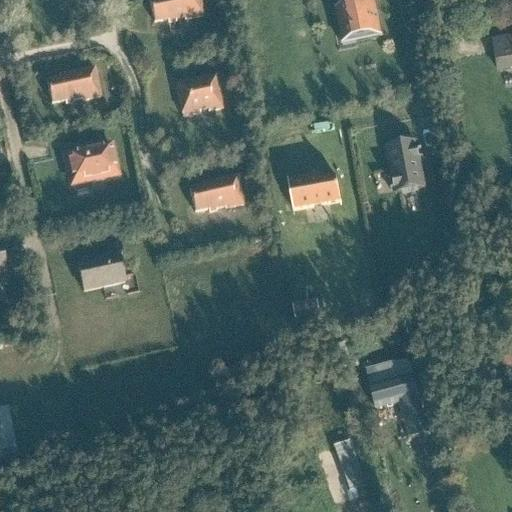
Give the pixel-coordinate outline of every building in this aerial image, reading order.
[(159,0),(149,2),(154,25),(167,22),(168,26),(202,19),(198,0),(159,0)] [(375,4),(336,12),(343,47),(382,39),(375,4)] [(511,38),(493,42),(499,75),(511,72),(511,38)] [(86,102),(100,99),(94,70),(86,72),(59,78),(60,81),(46,83),(51,107),(64,104),(65,107),(69,106),(73,106),(73,103),(83,101),(83,103),(86,102)] [(175,86),(182,119),(222,111),(215,78),(175,86)] [(393,183),(396,197),(425,192),(416,145),(387,150),(387,152),(389,151),(395,183),(393,183)] [(84,154),(65,158),(71,187),(90,183),(91,185),(104,182),(103,180),(116,178),(110,148),(93,152),(92,150),(84,152),(84,154)] [(315,173),(284,179),(290,211),(337,202),(332,176),(317,179),(315,173)] [(189,192),(194,215),(208,212),(209,215),(243,207),(236,178),(202,186),(203,189),(189,192)] [(108,258),(77,265),(83,294),(124,285),(117,256),(121,255),(119,247),(106,250),(108,258)] [(318,305),(294,310),(297,325),(321,321),(318,305)] [(511,359),(501,362),(503,371),(511,369),(511,359)] [(414,383),(372,395),(378,418),(403,411),(412,446),(430,441),(414,383)] [(0,465),(18,461),(8,409),(0,410),(0,465)] [(337,448),(351,494),(366,489),(352,443),(337,448)] [(369,511),(364,497),(348,502),(351,511),(369,511)]
